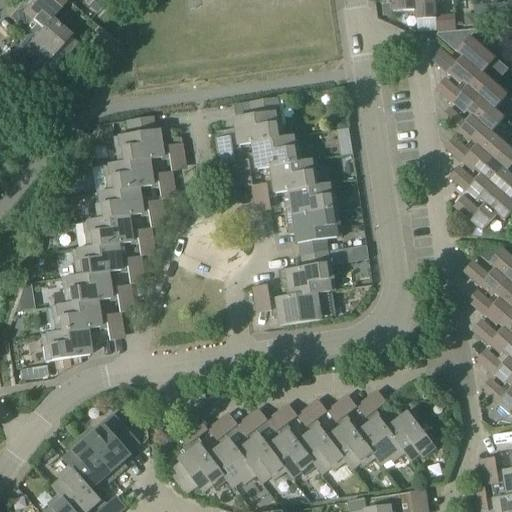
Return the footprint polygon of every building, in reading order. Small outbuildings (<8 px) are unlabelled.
[(34,0),(31,5),(22,14),(37,27),(29,36),(33,40),(50,21),(51,22),(67,3),(64,0),(34,0)] [(104,5),(98,0),(95,0),(89,7),(96,14),(104,5)] [(391,0),(392,14),(415,13),(415,22),(435,21),(434,0),(391,0)] [(391,17),(390,6),(382,6),(383,18),(391,17)] [(511,6),(492,7),(493,25),(511,24),(511,6)] [(492,7),(475,8),(476,27),(493,25),(492,7)] [(455,33),(454,16),(445,17),(446,34),(451,33),(455,33)] [(473,16),(463,16),(464,26),(464,27),(474,26),(473,16)] [(69,40),(70,39),(51,22),(50,21),(33,40),(25,50),(39,63),(31,72),(37,77),(44,69),(51,74),(76,46),(69,40)] [(91,44),(99,51),(109,40),(101,32),(97,37),(91,44)] [(507,72),(495,61),(470,39),(457,54),(463,59),(448,76),(459,87),(462,84),(461,84),(474,69),(482,76),(482,75),(494,86),(507,72)] [(468,89),(453,106),(464,116),(466,114),(479,99),(486,105),(494,112),(507,97),(494,86),(482,75),(482,76),(474,69),(461,84),(462,84),(468,89)] [(0,88),(9,96),(20,83),(10,73),(0,84),(0,88)] [(479,99),(466,114),(472,119),(457,136),(468,146),(470,143),(483,128),(491,135),(504,120),(494,112),(486,105),(479,99)] [(233,108),(237,132),(214,136),(215,143),(230,141),(230,142),(239,141),(240,148),(253,146),(282,142),(276,101),(233,108)] [(337,132),(347,130),(345,121),(335,122),(337,132)] [(470,143),(476,149),(461,165),(473,175),(475,172),(488,157),(495,164),(496,164),(507,173),(511,167),(511,152),(491,135),(483,128),(470,143)] [(157,153),(166,151),(165,150),(180,148),(179,141),(156,145),(154,135),(112,141),(116,166),(116,167),(145,162),(145,163),(158,161),(157,153)] [(253,146),(255,156),(247,157),(248,166),(257,165),(257,173),(271,170),(301,166),(301,165),(297,140),(282,142),(253,146)] [(240,151),(240,148),(239,141),(230,142),(232,152),(240,151)] [(167,162),(166,151),(157,153),(158,161),(158,163),(167,162)] [(481,178),(466,195),(477,205),(479,202),(492,187),(500,194),(500,193),(511,203),(511,201),(511,178),(507,173),(496,164),(495,164),(488,157),(475,172),(481,178)] [(116,167),(116,166),(101,169),(105,195),(105,196),(134,191),(134,192),(148,190),(146,181),(155,180),(153,172),(146,173),(145,163),(145,162),(116,167)] [(271,170),(273,180),(264,181),(266,191),(275,189),(276,197),(290,194),(318,190),(318,189),(314,163),(301,165),(301,166),(271,170)] [(257,165),(248,166),(250,176),(258,175),(257,173),(257,165)] [(156,190),(155,180),(146,181),(148,190),(149,191),(156,190)] [(290,194),(291,203),(283,204),(285,214),(293,213),(294,220),(337,214),(333,187),(318,189),(318,190),(290,194)] [(479,202),(485,207),(470,224),(476,229),(482,234),(497,217),(504,223),(511,213),(511,203),(500,193),(500,194),(492,187),(479,202)] [(275,189),(266,191),(267,201),(277,199),(276,197),(275,189)] [(105,196),(105,195),(92,197),(96,223),(96,224),(124,219),(124,220),(138,217),(137,210),(145,208),(144,200),(136,201),(134,192),(134,191),(105,196)] [(147,219),(145,208),(137,210),(138,217),(138,220),(147,219)] [(341,240),(337,214),(294,220),(293,213),(285,214),(288,238),(296,237),(298,247),(300,259),(328,255),(326,242),(341,240)] [(96,224),(96,223),(82,225),(86,251),(86,252),(113,248),(127,246),(126,238),(135,237),(133,228),(125,230),(124,220),(124,219),(96,224)] [(467,221),(461,228),(470,236),(476,229),(470,224),(467,221)] [(136,247),(135,237),(126,238),(127,246),(127,248),(136,247)] [(86,252),(86,251),(70,254),(74,279),(74,280),(103,275),(103,276),(117,274),(116,266),(124,265),(123,256),(115,257),(113,248),(86,252)] [(369,262),(367,248),(343,252),(345,266),(369,262)] [(511,286),(511,260),(503,252),(489,267),(496,272),(480,289),(492,299),(494,296),(506,282),(511,286)] [(300,259),(302,271),(288,273),(286,271),(278,272),(281,292),(290,291),(292,300),(315,296),(315,297),(327,295),(335,294),(328,255),(300,259)] [(126,275),(124,265),(116,266),(117,274),(117,276),(126,275)] [(74,280),(74,279),(60,281),(64,307),(64,308),(93,303),(93,304),(107,302),(105,294),(114,293),(112,284),(104,285),(103,276),(103,275),(74,280)] [(511,286),(506,282),(494,296),(500,301),(485,318),(496,328),(498,326),(498,325),(511,311),(511,312),(511,286)] [(115,303),(114,293),(105,294),(107,302),(107,304),(115,303)] [(292,300),(277,302),(277,300),(268,301),(271,320),(279,318),(281,329),(331,321),(327,295),(315,297),(315,296),(292,300)] [(64,308),(64,307),(49,310),(53,336),(54,337),(83,332),(96,330),(95,322),(104,321),(102,312),(95,313),(93,304),(93,303),(64,308)] [(498,325),(498,326),(505,331),(489,348),(500,358),(502,355),(511,343),(511,312),(511,311),(498,325)] [(105,331),(104,321),(95,322),(96,330),(97,332),(105,331)] [(54,337),(53,336),(40,338),(44,364),(87,357),(86,351),(94,350),(92,341),(85,342),(83,332),(54,337)] [(511,343),(502,355),(508,361),(493,378),(504,388),(507,385),(506,385),(511,378),(511,343)] [(19,383),(33,381),(31,370),(17,372),(19,383)] [(511,378),(506,385),(507,385),(511,389),(511,390),(497,407),(509,417),(511,420),(511,378)] [(376,413),(367,419),(372,425),(379,420),(381,419),(376,413)] [(395,426),(388,432),(387,432),(405,456),(404,456),(410,463),(420,456),(423,460),(435,451),(408,416),(403,420),(398,414),(391,420),(395,426)] [(343,430),(349,425),(352,424),(346,417),(338,423),(343,430)] [(365,431),(358,436),(357,437),(375,460),(380,468),(390,460),(394,464),(404,456),(405,456),(387,432),(388,432),(379,420),(372,425),(367,419),(360,424),(365,431)] [(313,434),(319,430),(321,428),(316,421),(308,427),(313,434)] [(336,436),(328,441),(328,442),(346,465),(345,465),(351,472),(361,465),(364,469),(375,460),(357,437),(358,436),(349,425),(343,430),(338,423),(331,429),(336,436)] [(92,432),(81,442),(109,475),(104,479),(109,485),(128,470),(122,463),(140,448),(120,424),(109,434),(104,427),(95,435),(92,432)] [(287,426),(279,432),(284,439),(290,434),(292,433),(287,426)] [(238,427),(227,436),(232,442),(231,444),(239,455),(238,455),(256,478),(261,486),(271,478),(274,483),(286,474),(268,451),(269,450),(260,439),(262,438),(257,431),(247,438),(238,427)] [(306,440),(298,446),(315,469),(321,477),(331,470),(334,474),(345,465),(346,465),(328,442),(328,441),(319,430),(313,434),(308,427),(301,433),(306,440)] [(276,445),(269,450),(268,451),(286,474),(291,482),(301,474),(304,478),(315,469),(298,446),(290,434),(284,439),(279,432),(271,438),(276,445)] [(173,441),(187,458),(179,464),(180,467),(169,475),(185,496),(196,488),(202,496),(212,488),(215,492),(226,483),(208,459),(209,459),(200,448),(194,453),(189,446),(187,447),(179,436),(173,441)] [(227,436),(219,442),(224,449),(231,444),(232,442),(227,436)] [(197,440),(189,446),(194,453),(200,448),(202,447),(197,440)] [(109,475),(81,442),(70,451),(73,455),(64,463),(70,470),(90,492),(97,486),(102,492),(109,485),(104,479),(109,475)] [(216,454),(209,459),(208,459),(226,483),(232,491),(242,483),(244,487),(256,478),(238,455),(239,455),(231,444),(224,449),(219,442),(211,448),(216,454)] [(96,511),(93,508),(99,503),(90,492),(70,470),(59,480),(62,483),(53,491),(60,499),(60,498),(72,511),(96,511)] [(506,481),(504,473),(504,471),(496,472),(497,483),(506,481)] [(511,472),(510,472),(504,473),(506,481),(497,483),(499,492),(493,493),(494,500),(495,502),(508,500),(508,501),(511,499),(511,472)] [(412,511),(410,494),(349,504),(350,511),(412,511)] [(72,511),(60,498),(60,499),(49,508),(52,511),(50,511),(72,511)] [(508,500),(495,502),(496,510),(487,511),(511,511),(511,499),(508,501),(508,500)] [(496,510),(495,502),(494,500),(486,501),(487,511),(496,510)] [(99,503),(93,508),(96,511),(101,511),(107,507),(101,501),(99,503)]
